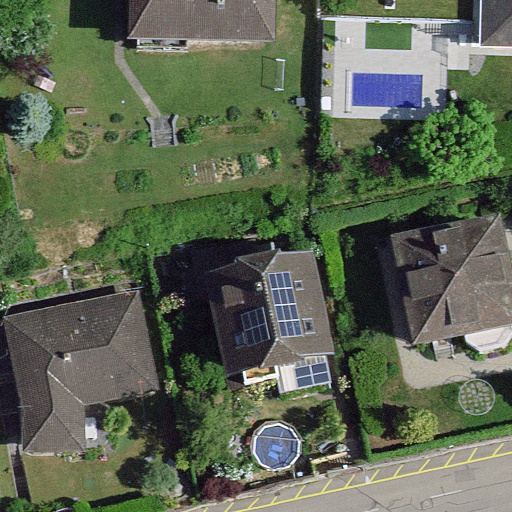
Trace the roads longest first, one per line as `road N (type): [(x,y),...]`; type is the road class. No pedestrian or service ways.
road 1 (motorway): [(0,138),(305,0)]
road 2 (tertiary): [(511,482),(393,511)]
